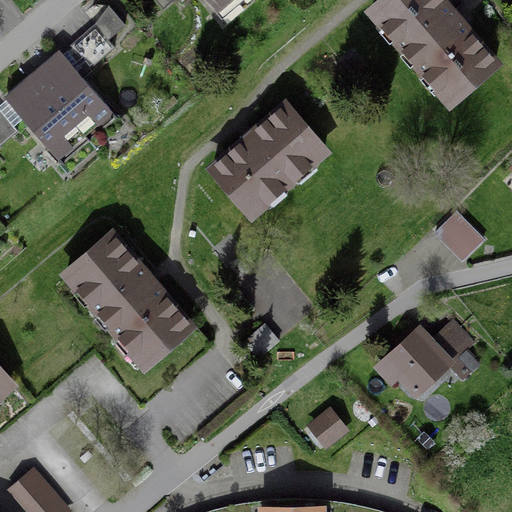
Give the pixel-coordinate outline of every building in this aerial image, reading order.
[(206,0),(220,15),(237,0),(206,0)] [(457,24),(449,16),(453,13),(441,0),(383,0),(371,11),(450,102),(495,63),(460,21),(457,24)] [(95,24),(70,45),(90,68),(115,46),(108,39),(125,25),(109,5),(95,4),(85,12),(95,24)] [(38,72),(41,76),(37,79),(90,140),(116,118),(61,53),(38,72)] [(63,163),(90,140),(37,79),(33,83),(30,79),(7,99),(63,163)] [(247,143),(244,140),(212,167),(252,213),(324,151),(285,105),(253,133),(255,136),(247,143)] [(0,145),(18,130),(0,109),(0,145)] [(484,239),(457,212),(435,233),(462,260),(484,239)] [(144,278),(147,275),(112,234),(66,273),(112,327),(145,364),(190,325),(189,324),(155,284),(151,287),(144,278)] [(10,384),(0,393),(0,432),(95,352),(141,407),(213,345),(193,321),(189,324),(190,325),(145,364),(112,327),(91,346),(75,327),(10,384)] [(279,340),(264,323),(243,341),(258,358),(279,340)] [(387,360),(416,391),(448,361),(419,330),(387,360)] [(0,393),(10,384),(0,372),(0,393)] [(330,411),(311,425),(326,444),(345,430),(330,411)] [(34,470),(13,488),(33,511),(64,511),(67,510),(34,470)]
